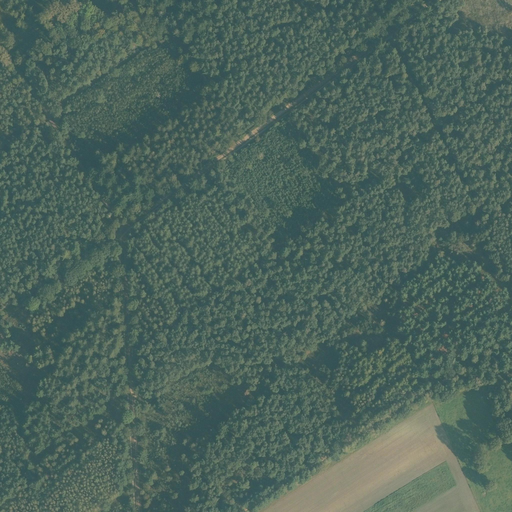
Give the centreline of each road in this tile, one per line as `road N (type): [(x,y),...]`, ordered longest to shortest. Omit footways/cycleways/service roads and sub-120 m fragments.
road 1 (track): [(435,0),(122,230)]
road 2 (track): [(511,338),(242,511)]
road 3 (track): [(122,230),(138,511)]
road 4 (track): [(511,286),(389,37)]
road 5 (track): [(46,113),(221,0)]
road 6 (track): [(125,353),(272,252)]
road 7 (track): [(122,230),(0,322)]
road 8 (track): [(122,230),(46,113)]
